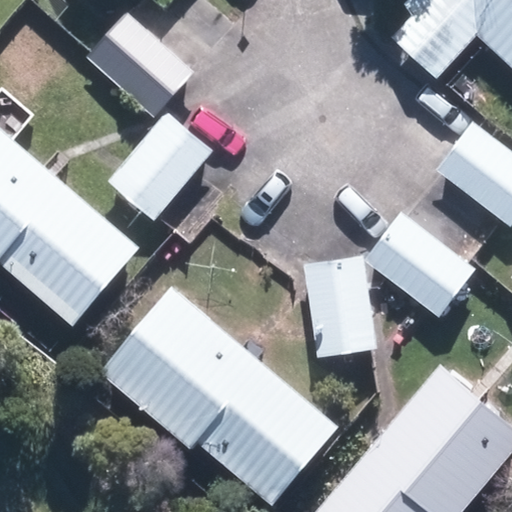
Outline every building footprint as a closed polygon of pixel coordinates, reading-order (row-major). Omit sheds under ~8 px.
[(511,0),(426,0),(389,42),(439,86),(481,40),(511,67),(511,0)] [(199,74),(129,13),(87,60),(157,121),(199,74)] [(220,151),(169,114),(116,187),(167,223),(220,151)] [(511,150),(474,122),(438,171),(511,225),(511,150)] [(145,249),(0,126),(0,270),(74,333),(145,249)] [(478,269),(403,212),(366,260),(441,317),(478,269)] [(364,254),(304,264),(320,359),(380,349),(364,254)] [(266,511),(339,426),(175,288),(102,374),(266,511)] [(464,511),(511,456),(511,423),(444,366),(318,511),(464,511)]
